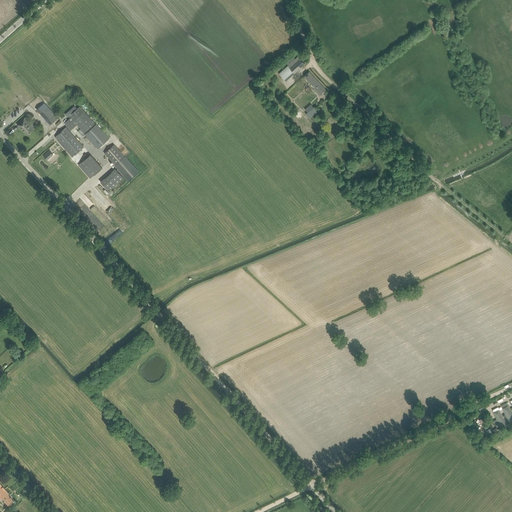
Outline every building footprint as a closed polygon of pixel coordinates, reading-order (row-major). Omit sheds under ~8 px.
[(291,55),(285,61),(288,65),(279,74),(285,81),(305,64),(298,56),(297,57),(295,55),(293,57),(291,55)] [(319,96),(322,93),(326,90),(309,71),(304,76),(314,88),(313,89),(319,96)] [(71,122),(67,126),(71,130),(77,124),(85,133),(85,134),(94,145),(98,148),(109,138),(106,134),(96,124),(95,124),(84,111),(80,106),(77,109),(74,105),(70,109),(73,112),(71,114),(69,116),(70,117),(68,119),(71,122)] [(41,113),(51,125),(58,118),(48,106),(41,113)] [(309,118),(319,110),(315,106),(305,114),(309,118)] [(21,121),(18,124),(27,135),(31,132),(34,129),(28,123),(30,120),(27,116),(24,119),(21,121)] [(73,157),(77,154),(84,148),(66,127),(55,137),(73,157)] [(115,165),(129,180),(139,171),(125,156),(114,144),(105,153),(115,165)] [(91,155),(79,165),(91,178),(102,168),(91,155)] [(101,182),(109,191),(124,177),(116,168),(101,182)] [(511,413),(508,406),(502,408),(509,422),(511,420),(511,413)] [(499,410),(494,413),(500,427),(506,424),(499,410)] [(497,428),(493,430),(495,434),(499,432),(508,428),(507,425),(497,430),(497,428)] [(0,497),(2,499),(3,498),(8,504),(13,500),(8,494),(9,493),(0,483),(0,497)]
